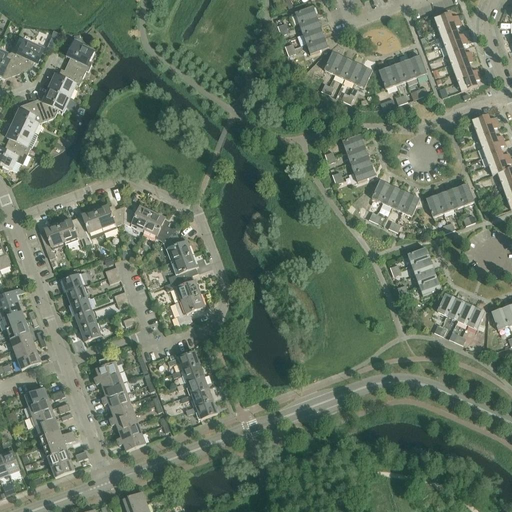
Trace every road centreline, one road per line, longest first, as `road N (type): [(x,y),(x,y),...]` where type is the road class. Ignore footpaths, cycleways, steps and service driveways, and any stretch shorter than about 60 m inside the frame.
road 1 (residential): [(12,220),(125,178),(199,212),(229,295),(216,328),(165,345),(147,333)]
road 2 (tertiary): [(273,422),(373,385),(416,383),(511,424)]
road 3 (residential): [(65,364),(12,220)]
road 4 (tertiary): [(108,483),(228,438)]
road 5 (residential): [(108,483),(65,364)]
road 6 (residential): [(425,160),(420,129),(508,96)]
